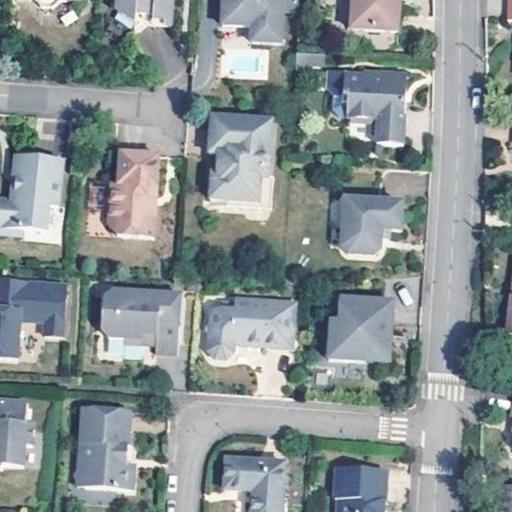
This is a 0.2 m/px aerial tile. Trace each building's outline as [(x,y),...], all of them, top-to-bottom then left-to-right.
[(84,5),(84,0),(12,0),(12,1),(33,3),(44,13),(58,13),(66,5),(84,5)] [(125,0),(124,13),(138,27),(139,14),(155,15),(155,20),(172,21),(173,0),(125,0)] [(301,11),(301,0),(223,0),(223,21),(255,23),(254,39),(283,41),(284,11),(301,11)] [(353,0),(351,30),(399,32),(400,0),(353,0)] [(253,50),(254,79),(268,79),(267,49),(253,50)] [(310,57),(297,57),(296,74),(309,74),(310,57)] [(324,90),(329,94),(328,112),(333,118),(375,120),(374,145),(401,146),(405,74),(362,72),(362,75),(341,75),(342,72),(324,72),(324,90)] [(269,124),(210,121),(208,156),(214,156),(212,180),(207,180),(206,204),(256,206),(256,182),(266,182),(269,124)] [(158,161),(119,159),(117,187),(111,187),(107,233),(117,244),(153,245),(158,161)] [(64,165),(19,162),(15,204),(2,204),(0,225),(0,240),(23,242),(23,236),(49,238),(51,210),(60,210),(64,165)] [(256,206),(206,204),(206,211),(269,215),(271,182),(266,182),(256,182),(256,206)] [(401,206),(341,203),(338,250),(347,259),(372,259),(379,252),(380,231),(401,232),(401,206)] [(65,291),(0,286),(0,364),(15,365),(17,342),(43,343),(42,356),(61,357),(65,291)] [(111,295),(100,302),(98,329),(108,339),(122,340),(122,345),(155,347),(155,357),(177,358),(180,300),(111,295)] [(394,306),(341,304),(339,326),(330,327),(327,363),(363,365),(363,361),(380,361),(386,356),(387,330),(392,329),(394,306)] [(233,317),(210,316),(207,353),(214,360),(228,361),(233,356),(234,348),(291,352),(294,308),(234,305),(233,317)] [(30,408),(0,405),(0,475),(7,476),(7,474),(29,475),(30,454),(37,454),(38,432),(30,432),(30,408)] [(131,415),(82,413),(78,492),(133,495),(135,469),(129,468),(131,415)] [(280,511),(284,468),(223,464),(221,494),(249,496),(248,511),(280,511)] [(382,511),(385,470),(336,466),(334,497),(339,498),(337,511),(382,511)] [(511,511),(511,490),(505,489),(498,511),(511,511)]
